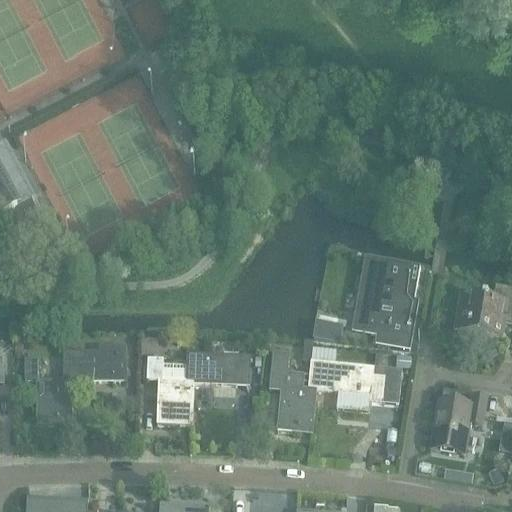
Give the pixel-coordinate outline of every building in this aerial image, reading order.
[(129,0),(130,0),(147,44),(174,33),(160,0),(129,0)] [(159,72),(183,60),(173,40),(149,52),(159,72)] [(0,165),(0,231),(14,256),(49,238),(30,203),(17,210),(13,203),(24,197),(5,163),(0,165)] [(368,262),(355,334),(377,338),(409,344),(412,324),(410,323),(420,272),(368,262)] [(511,294),(497,291),(495,305),(464,299),(457,336),(502,344),(506,323),(511,324),(511,294)] [(314,339),(342,343),(344,325),(317,321),(314,339)] [(141,358),(157,358),(158,342),(141,342),(141,358)] [(128,386),(127,351),(99,351),(99,357),(63,358),(64,383),(72,383),(71,388),(72,388),(72,398),(89,398),(89,387),(128,386)] [(312,438),(316,395),(308,392),(304,392),(305,378),(288,376),(290,357),(273,355),(269,393),(280,394),(277,435),(312,438)] [(401,357),(400,358),(399,359),(399,360),(399,361),(398,362),(398,363),(398,364),(399,366),(400,367),(400,368),(402,369),(403,370),(404,370),(406,370),(407,370),(409,369),(411,368),(412,366),(412,365),(413,364),(413,363),(413,362),(413,361),(412,359),(411,358),(410,357),(408,356),(406,356),(404,356),(403,356),(401,357)] [(249,391),(251,361),(187,358),(187,364),(186,385),(194,386),(195,389),(249,391)] [(73,429),(72,398),(72,388),(71,388),(72,383),(64,383),(41,384),(40,362),(24,362),(25,384),(36,384),(37,430),(73,429)] [(193,431),(195,389),(194,386),(186,385),(187,364),(148,362),(147,384),(159,384),(157,430),(193,431)] [(384,408),(386,381),(373,380),(374,371),(311,365),(308,392),(316,395),(371,400),(370,407),(384,408)] [(473,411),(440,405),(431,453),(465,459),(471,427),(484,430),(488,402),(475,400),(473,411)] [(505,481),(498,469),(487,475),(494,488),(505,481)] [(38,511),(39,501),(27,500),(25,511),(38,511)] [(50,511),(51,501),(39,501),(38,511),(50,511)] [(62,511),(63,502),(51,501),(50,511),(62,511)] [(73,511),(74,503),(63,502),(62,511),(73,511)] [(86,511),(87,510),(87,503),(74,503),(73,511),(86,511)]
